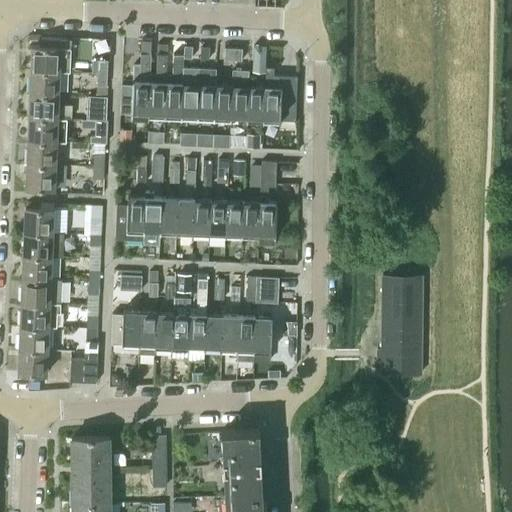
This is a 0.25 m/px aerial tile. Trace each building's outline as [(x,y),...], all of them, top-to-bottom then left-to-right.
[(30,70),(58,71),(69,71),(70,40),(40,38),(39,46),(31,46),(30,70)] [(121,84),(120,113),(131,113),(131,115),(147,115),(149,74),(150,53),(150,40),(140,40),(140,52),(139,64),(132,64),(131,85),(121,84)] [(157,43),(157,53),(166,54),(167,43),(157,43)] [(183,54),(183,58),(191,58),(192,46),(184,46),(183,54)] [(200,46),(200,55),(200,58),(209,59),(209,47),(200,46)] [(253,46),(252,71),(256,71),(265,71),(265,66),(265,58),(266,46),(257,46),(253,46)] [(232,60),(233,48),(225,47),(224,59),(232,60)] [(233,48),(232,60),(241,60),(241,48),(233,48)] [(149,74),(147,115),(164,116),(165,75),(166,54),(157,53),(156,53),(155,74),(149,74)] [(165,75),(164,116),(180,117),(182,67),(183,67),(183,58),(183,54),(173,54),(172,75),(165,75)] [(97,60),(96,72),(106,73),(107,60),(97,60)] [(264,85),(263,120),(279,121),(295,121),(296,75),(273,74),(273,67),(265,66),(265,71),(264,85)] [(182,67),(180,117),(197,117),(198,82),(199,67),(189,67),(183,67),(182,67)] [(198,82),(197,117),(213,118),(215,83),(216,68),(215,68),(199,67),(198,82)] [(231,83),(230,119),(246,119),(248,84),(248,69),(232,69),(231,83)] [(57,94),(58,71),(30,70),(29,93),(57,94)] [(96,85),(95,96),(105,96),(106,85),(106,73),(96,72),(96,85)] [(215,83),(213,118),(230,119),(231,83),(215,83)] [(248,84),(246,119),(263,120),(264,85),(248,84)] [(56,118),(57,94),(29,93),(29,117),(56,118)] [(95,107),(94,119),(104,120),(105,107),(105,96),(95,96),(95,107)] [(67,118),(56,118),(29,117),(28,140),(55,141),(55,140),(66,141),(67,118)] [(94,132),(94,142),(103,142),(104,133),(104,120),(94,119),(94,132)] [(119,130),(119,141),(130,141),(130,130),(119,130)] [(180,132),(179,145),(181,145),(196,145),(196,133),(180,132)] [(196,133),(196,145),(197,145),(212,146),(213,133),(196,133)] [(213,133),(212,146),(214,146),(229,147),(229,135),(229,134),(213,133)] [(146,135),(146,143),(158,144),(159,136),(146,135)] [(229,135),(229,147),(230,147),(245,147),(246,135),(229,135)] [(247,135),(246,148),(258,148),(258,136),(247,135)] [(54,165),(55,141),(28,140),(27,164),(54,165)] [(93,154),(93,167),(102,167),(103,154),(93,154)] [(144,182),(145,162),(145,155),(137,155),(136,181),(144,182)] [(194,184),(195,171),(195,158),(187,157),(186,183),(194,184)] [(227,182),(228,159),(218,159),(217,181),(227,182)] [(234,160),(233,175),(245,176),(246,161),(234,160)] [(258,233),(258,236),(258,244),(274,244),(274,237),(274,233),(275,201),(267,200),(267,195),(268,187),(277,187),(277,174),(278,161),(261,160),(261,165),(261,173),(260,186),(261,186),(261,195),(259,194),(258,200),(259,200),(258,233)] [(178,183),(179,170),(179,162),(171,161),(171,168),(170,168),(169,183),(178,183)] [(211,184),(212,171),(212,163),(203,162),(203,171),(202,184),(211,184)] [(53,189),(54,165),(27,164),(26,187),(53,189)] [(252,173),(251,186),(260,186),(261,173),(261,165),(252,164),(252,173)] [(102,180),(102,167),(93,167),(92,179),(102,180)] [(161,182),(162,170),(162,168),(154,167),(153,182),(161,182)] [(116,204),(115,238),(142,239),(144,195),(127,195),(127,204),(116,204)] [(142,239),(142,244),(158,245),(159,232),(160,196),(144,195),(142,239)] [(160,196),(159,232),(175,233),(177,197),(160,196)] [(177,197),(175,233),(192,233),(193,197),(177,197)] [(193,197),(192,233),(208,234),(210,198),(193,197)] [(210,198),(208,234),(225,235),(226,199),(210,198)] [(226,199),(225,235),(241,235),(243,199),(226,199)] [(243,199),(241,235),(258,236),(258,233),(259,200),(258,200),(243,199)] [(24,230),(52,231),(53,208),(25,207),(24,230)] [(90,222),(90,233),(100,233),(100,222),(90,222)] [(52,232),(52,231),(24,230),(23,254),(51,255),(51,256),(62,256),(63,232),(52,232)] [(99,257),(100,233),(90,233),(90,246),(89,256),(99,257)] [(50,278),(51,256),(51,255),(23,254),(22,277),(50,278)] [(98,280),(99,257),(89,256),(88,280),(98,280)] [(157,295),(158,282),(158,272),(149,271),(148,295),(157,295)] [(178,273),(177,292),(192,292),(193,274),(178,273)] [(141,290),(141,275),(121,274),(120,289),(141,290)] [(382,274),(381,343),(381,348),(377,348),(377,361),(381,361),(381,373),(421,373),(422,274),(382,274)] [(173,296),(174,283),(174,275),(166,275),(165,296),(173,296)] [(257,287),(257,275),(248,275),(247,286),(247,299),(256,300),(257,287)] [(257,287),(256,300),(272,300),(273,289),(278,289),(279,276),(257,275),(257,287)] [(189,311),(188,346),(204,347),(206,312),(207,277),(197,276),(196,307),(190,306),(189,311)] [(61,279),(50,278),(22,277),(22,301),(60,302),(61,279)] [(223,298),(223,285),(223,279),(215,278),(214,285),(214,298),(223,298)] [(98,293),(98,280),(88,280),(87,293),(98,293)] [(240,286),(230,286),(230,299),(239,299),(240,286)] [(173,310),(171,345),(188,346),(189,311),(190,306),(190,297),(173,297),(173,310)] [(60,312),(60,302),(22,301),(21,325),(48,326),(48,325),(56,326),(57,311),(60,312)] [(97,327),(98,304),(87,303),(86,327),(97,327)] [(112,312),(111,343),(138,344),(140,309),(123,308),(123,313),(112,312)] [(138,344),(138,353),(154,354),(154,345),(156,310),(140,309),(138,344)] [(156,310),(154,345),(155,345),(171,345),(173,310),(156,310)] [(206,312),(204,347),(221,348),(222,313),(206,312)] [(222,313),(221,348),(237,348),(238,313),(222,313)] [(237,348),(237,359),(253,360),(253,349),(255,314),(238,313),(237,348)] [(253,349),(253,360),(269,360),(269,350),(270,350),(272,315),(255,314),(253,349)] [(47,349),(48,326),(21,325),(20,348),(47,349)] [(86,327),(85,351),(96,352),(97,327),(86,327)] [(46,373),(47,349),(20,348),(19,372),(46,373)] [(83,358),(82,382),(95,382),(96,352),(85,351),(84,351),(84,358),(83,358)] [(69,381),(82,382),(83,358),(70,357),(69,381)] [(202,371),(191,372),(192,382),(202,381),(202,371)] [(109,376),(109,386),(118,386),(118,381),(115,377),(109,376)] [(224,496),(262,494),(259,429),(221,431),(224,496)] [(72,502),(110,502),(109,436),(71,437),(72,502)] [(150,462),(165,462),(164,436),(150,437),(150,462)] [(165,462),(150,462),(151,488),(165,488),(165,462)] [(225,511),(263,511),(262,494),(224,496),(225,511)] [(166,511),(166,501),(150,501),(150,511),(166,511)] [(71,511),(109,511),(110,502),(72,502),(71,511)]
